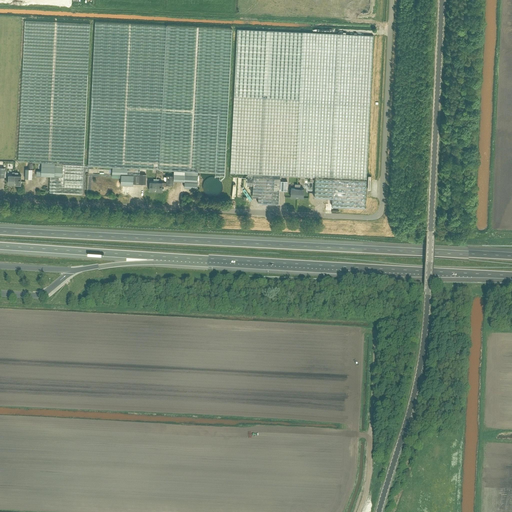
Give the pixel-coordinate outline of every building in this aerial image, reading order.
[(50,176),(50,192),(82,194),(83,177),(90,20),(25,17),(18,161),(42,162),(55,163),(55,166),(55,176),(50,176)] [(174,170),(174,175),(173,175),(173,180),(184,180),(184,187),(197,187),(198,171),(215,172),(215,175),(224,175),(232,28),(95,22),(91,111),(88,166),(112,167),(112,177),(121,178),(121,184),(133,185),(133,183),(139,183),(146,184),(146,174),(140,174),(140,168),(174,170)] [(320,32),(237,28),(230,173),(247,174),(247,179),(247,185),(253,186),(252,196),(258,196),(258,203),(279,204),(279,191),(280,175),(293,176),(293,175),(308,176),(315,176),(314,197),(332,198),(332,206),(365,208),(365,196),(366,179),(373,35),(320,32)] [(55,166),(55,163),(42,162),(41,171),(37,170),(36,175),(41,175),(50,176),(55,176),(55,166)] [(173,185),(173,180),(173,175),(167,175),(166,182),(162,182),(158,181),(159,179),(156,179),(155,190),(162,191),(162,185),(166,185),(166,184),(173,185)]
